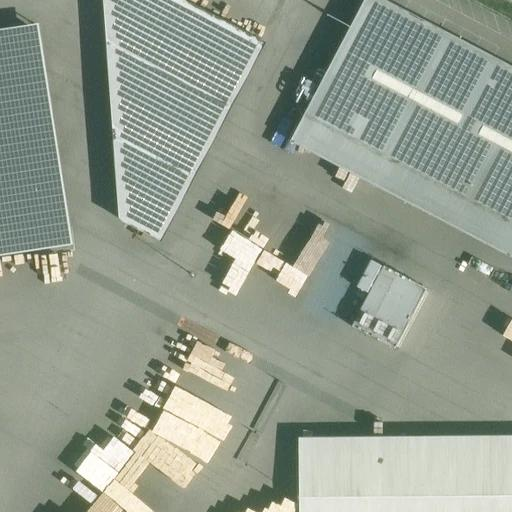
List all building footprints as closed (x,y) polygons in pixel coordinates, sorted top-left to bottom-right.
[(266,29),(199,0),(112,0),(126,217),(176,238),(266,29)] [(286,115),(301,123),(304,116),(511,224),(511,67),(383,0),(364,0),(322,83),(308,75),(286,115)] [(252,184),(248,191),(260,198),(246,224),(264,233),(282,201),(252,184)] [(294,266),(326,279),(350,221),(318,207),(294,266)] [(248,251),(258,235),(246,228),(236,244),(248,251)] [(237,262),(243,254),(215,231),(209,240),(237,262)] [(241,272),(264,284),(249,311),(267,321),(296,267),(266,250),(266,251),(255,245),(241,272)] [(217,253),(200,283),(218,293),(235,263),(217,253)] [(357,288),(367,294),(382,267),(371,261),(357,288)] [(384,267),(352,327),(395,350),(426,289),(384,267)] [(173,386),(216,405),(230,372),(218,366),(227,347),(196,334),(173,386)] [(182,447),(201,417),(160,391),(141,421),(182,447)] [(87,402),(67,432),(86,445),(76,461),(112,485),(123,468),(115,463),(125,447),(138,456),(153,434),(141,426),(135,434),(87,402)] [(255,466),(246,489),(266,497),(263,505),(280,511),(297,511),(307,486),(255,466)] [(138,511),(95,488),(86,505),(62,492),(53,508),(59,511),(138,511)]
